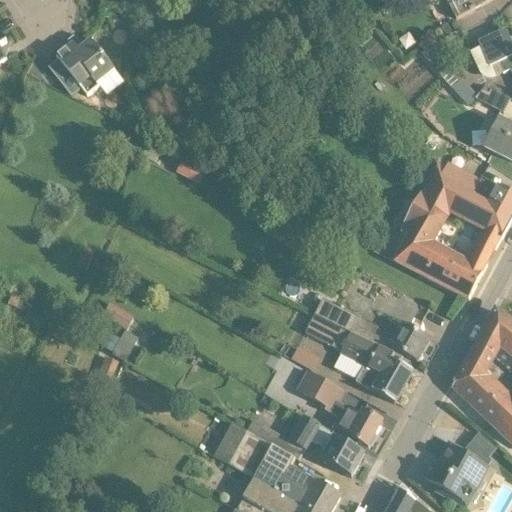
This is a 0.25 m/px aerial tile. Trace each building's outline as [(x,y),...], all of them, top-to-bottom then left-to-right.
[(427,0),(429,2),(435,2),(439,0),(444,0),(455,22),(479,9),(496,0),(427,0)] [(505,32),(479,44),(477,45),(489,71),(498,67),(502,77),(509,73),(511,78),(511,40),(509,42),(505,32)] [(72,47),(55,61),(70,80),(79,93),(86,101),(98,91),(96,89),(113,75),(89,45),(77,54),(72,47)] [(467,107),(474,101),(477,98),(462,82),(458,85),(446,72),(448,70),(438,59),(445,54),(438,46),(421,57),(467,107)] [(79,93),(70,80),(60,88),(70,100),(79,93)] [(477,98),(474,101),(479,104),(503,116),(510,102),(490,92),(488,96),(482,92),(479,95),(480,95),(477,98)] [(511,128),(496,120),(488,137),(491,139),(485,151),(511,164),(511,128)] [(259,179),(265,163),(256,159),(249,174),(259,179)] [(414,202),(444,219),(455,214),(488,232),(487,234),(501,240),(511,220),(511,195),(481,179),(471,196),(441,180),(447,169),(435,163),(414,202)] [(375,252),(385,258),(468,301),(501,240),(487,234),(471,262),(460,256),(455,264),(428,249),(444,219),(414,202),(397,235),(387,230),(375,252)] [(82,252),(74,272),(83,276),(91,256),(82,252)] [(321,304),(313,319),(394,359),(401,362),(403,357),(417,365),(429,342),(402,328),(395,341),(321,304)] [(130,326),(133,316),(117,312),(115,322),(130,326)] [(492,359),(495,362),(500,353),(511,362),(511,328),(494,314),(476,348),(492,359)] [(355,385),(373,395),(395,406),(412,374),(391,363),(394,359),(313,319),(304,338),(340,356),(339,358),(362,371),(355,385)] [(127,360),(140,340),(128,332),(115,352),(127,360)] [(511,397),(487,377),(495,362),(492,359),(476,348),(453,389),(511,446),(511,397)] [(315,371),(321,360),(300,349),(294,361),(315,371)] [(103,363),(95,383),(108,388),(116,368),(103,363)] [(354,450),(357,444),(368,450),(382,425),(364,414),(363,414),(362,413),(360,416),(334,401),(340,391),(310,373),(299,392),(328,409),(326,412),(341,421),(332,437),(354,450)] [(329,434),(312,424),(303,420),(289,446),(252,426),(247,435),(295,462),(298,465),(310,444),(325,453),(319,463),(350,480),(364,456),(354,450),(332,437),(331,438),(328,435),(329,434)] [(247,435),(229,469),(304,511),(333,511),(340,499),(290,471),(295,462),(247,435)] [(489,470),(474,462),(475,460),(454,448),(441,470),(436,467),(426,484),(439,491),(442,498),(460,507),(469,491),(476,494),(489,470)] [(304,511),(229,469),(228,470),(253,484),(237,511),(304,511)] [(423,511),(400,494),(389,511),(423,511)]
